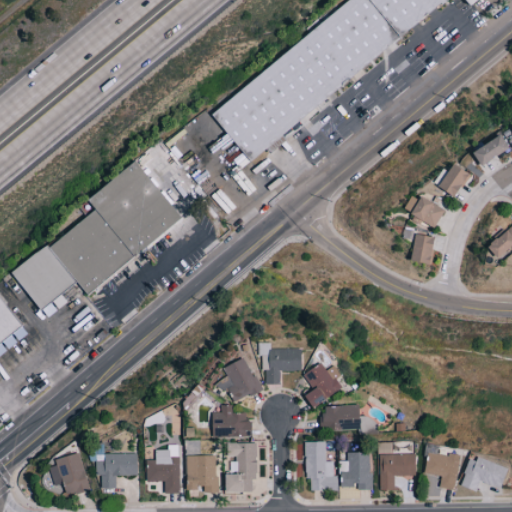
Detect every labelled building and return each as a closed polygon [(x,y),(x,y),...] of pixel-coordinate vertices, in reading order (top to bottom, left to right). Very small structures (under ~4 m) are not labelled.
[(351,0),(209,111),(246,158),(450,0),(467,0),(472,6),(479,0),(351,0)] [(483,166),(511,149),(502,133),(474,151),(483,166)] [(87,199),(95,210),(12,272),(40,310),(77,282),(86,294),(183,221),(138,161),(87,199)] [(470,171),(453,164),(441,188),(458,196),(470,171)] [(445,208),(422,197),(420,200),(411,195),(404,211),(437,226),(445,208)] [(511,225),(488,244),(498,257),(511,246),(511,225)] [(411,261),(432,264),(436,237),(416,234),(411,261)] [(0,356),(28,336),(0,296),(0,356)] [(263,384),(280,384),(280,371),(302,370),(302,348),(271,349),(271,342),(262,343),(263,384)] [(260,390),(245,357),(223,368),(227,377),(216,382),(221,392),(228,389),(234,402),(260,390)] [(303,374),(313,390),(305,395),(313,407),(342,389),(335,378),(341,375),(334,365),(325,370),(321,363),(303,374)] [(252,436),(251,421),(246,421),(246,413),(233,413),(232,405),(221,405),(221,412),(213,412),(213,437),(252,436)] [(359,405),(321,406),(322,430),(359,429),(359,405)] [(324,441),(305,442),(305,479),(310,479),(310,490),(337,489),(336,476),(332,476),(332,460),(325,460),(324,441)] [(226,492),(252,492),(252,479),(257,479),(258,443),(227,443),(227,456),(233,456),(232,473),(226,473),(226,492)] [(180,493),(179,445),(168,445),(168,449),(155,450),(155,459),(146,460),(147,481),(164,481),(165,493),(180,493)] [(425,473),(441,476),(440,487),(455,489),(460,456),(428,451),(425,473)] [(339,486),(357,486),(357,489),(370,489),(370,452),(346,452),(346,461),(339,461),(339,486)] [(55,459),(56,466),(49,467),(53,486),(64,484),(67,495),(89,491),(80,453),(55,459)] [(102,489),(116,488),(116,476),(137,475),(137,453),(105,454),(105,461),(96,461),(96,476),(102,475),(102,489)] [(416,475),(415,454),(379,455),(380,490),(394,490),(394,475),(416,475)] [(186,456),(187,488),(204,488),(204,492),(216,492),(216,455),(186,456)] [(470,459),(461,485),(477,491),(481,481),(502,489),(509,468),(478,457),(477,461),(470,459)]
